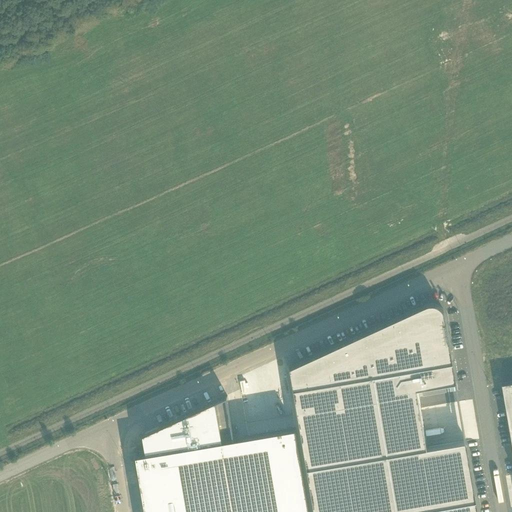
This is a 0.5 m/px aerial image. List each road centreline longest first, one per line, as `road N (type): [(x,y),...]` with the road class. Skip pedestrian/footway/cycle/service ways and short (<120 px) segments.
road 1 (unclassified): [(470,261),(106,428)]
road 2 (unclassified): [(501,511),(463,291),(470,261)]
